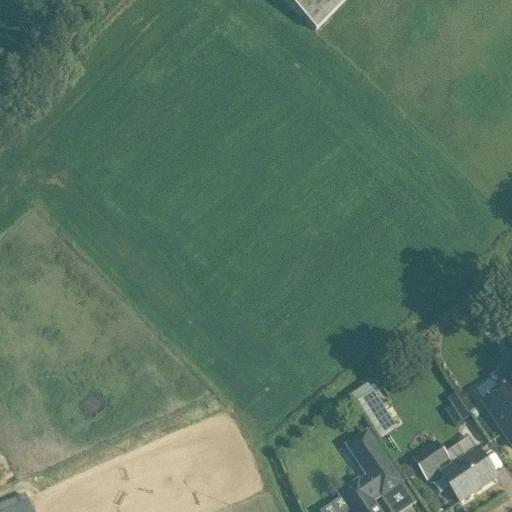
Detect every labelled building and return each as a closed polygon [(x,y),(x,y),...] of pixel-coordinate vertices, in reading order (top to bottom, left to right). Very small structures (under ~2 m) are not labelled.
[(280,0),(315,34),(347,0),(280,0)] [(511,274),(498,288),(511,303),(511,274)] [(490,296),(477,305),(486,318),(499,309),(490,296)] [(501,394),(484,405),(511,447),(511,366),(492,380),(501,394)] [(368,384),(351,393),(377,440),(394,430),(368,384)] [(457,396),(448,402),(462,425),(471,419),(457,396)] [(378,511),(371,502),(380,496),(382,499),(402,486),(368,436),(348,449),(368,480),(360,485),(359,483),(339,497),(350,511),(348,511),(378,511)] [(437,444),(413,460),(427,482),(440,473),(461,504),(474,495),(473,492),(495,477),(479,452),(455,468),(452,464),(451,465),(437,444)] [(28,511),(23,499),(0,507),(0,511),(28,511)]
